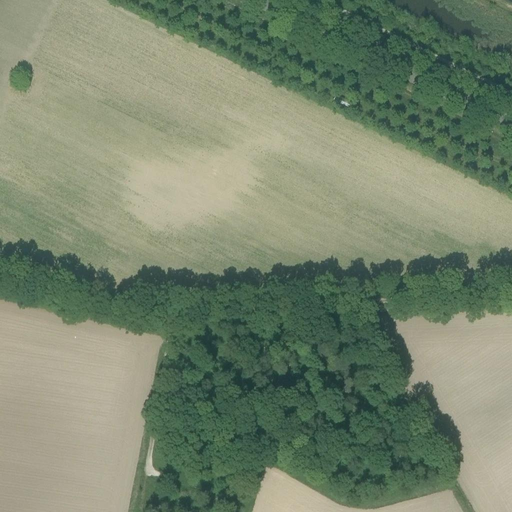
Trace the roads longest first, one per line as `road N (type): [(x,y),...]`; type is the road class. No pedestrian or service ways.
road 1 (track): [(139,511),(175,320),(511,292)]
road 2 (unclassified): [(511,126),(252,0)]
road 3 (track): [(0,280),(175,320)]
